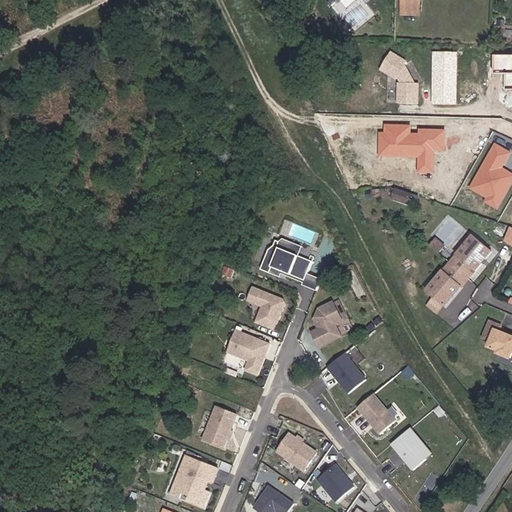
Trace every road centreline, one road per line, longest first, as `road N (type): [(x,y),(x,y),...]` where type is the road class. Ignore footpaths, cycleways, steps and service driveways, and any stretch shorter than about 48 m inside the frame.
road 1 (residential): [(401,511),(303,395),(279,389)]
road 2 (residential): [(279,389),(224,511)]
